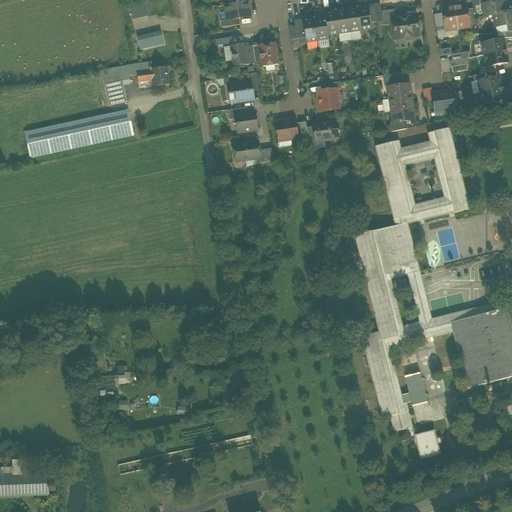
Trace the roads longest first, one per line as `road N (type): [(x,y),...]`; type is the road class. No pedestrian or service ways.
road 1 (residential): [(281,511),(228,302),(192,39)]
road 2 (residential): [(281,0),(298,107),(262,113)]
